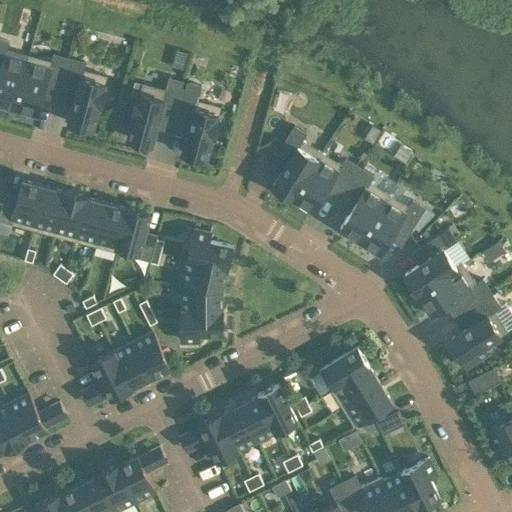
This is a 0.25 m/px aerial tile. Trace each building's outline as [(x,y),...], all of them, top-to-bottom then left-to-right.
[(0,38),(0,101),(15,106),(27,61),(26,61),(28,54),(7,48),(9,40),(0,38)] [(27,61),(15,106),(20,107),(19,109),(32,113),(33,110),(38,112),(45,87),(58,90),(67,56),(53,52),(51,60),(28,54),(26,61),(27,61)] [(72,57),(62,92),(76,95),(73,105),(69,121),(93,127),(99,104),(101,104),(105,87),(103,86),(106,75),(82,69),(85,61),(72,57)] [(134,113),(128,136),(151,143),(156,127),(158,117),(172,121),(181,86),(183,80),(169,76),(167,83),(166,88),(142,82),(135,80),(131,94),(136,96),(131,113),(134,113)] [(182,151),(206,158),(212,135),(214,135),(219,117),(217,117),(220,105),(196,99),(200,85),(187,81),(176,122),(189,126),(182,151)] [(293,197),(294,196),(293,196),(321,151),(302,139),(306,132),(294,124),(275,154),(287,162),(273,184),(293,197)] [(341,163),(321,151),(293,196),(294,196),(313,209),(327,187),(338,194),(357,164),(345,157),(341,163)] [(340,226),(360,238),(388,193),(369,181),(373,174),(361,166),(342,196),(354,204),(340,226)] [(32,227),(44,184),(22,178),(18,195),(6,192),(0,212),(0,217),(11,221),(32,227)] [(64,189),(44,184),(32,227),(53,233),(65,190),(64,189)] [(86,195),(87,195),(64,189),(65,190),(53,233),(74,238),(86,195)] [(408,205),(388,193),(360,238),(364,240),(362,243),(374,250),(376,248),(380,251),(394,229),(405,236),(424,206),(412,198),(408,205)] [(107,201),(87,195),(86,195),(74,238),(95,244),(107,201)] [(128,207),(127,206),(107,201),(95,244),(117,250),(128,207)] [(157,233),(145,229),(150,211),(127,205),(127,206),(128,207),(117,250),(138,256),(138,255),(150,258),(157,233)] [(194,227),(187,257),(226,266),(226,267),(227,267),(232,244),(209,239),(210,231),(194,227)] [(405,273),(418,293),(419,293),(418,292),(457,266),(456,265),(444,247),(456,238),(449,227),(419,246),(427,258),(405,273)] [(156,238),(153,249),(161,251),(164,240),(156,238)] [(28,247),(24,259),(32,261),(35,249),(28,247)] [(158,263),(161,251),(153,249),(150,261),(158,263)] [(221,287),(226,267),(226,266),(187,257),(182,282),(221,287)] [(462,261),(456,265),(457,266),(418,292),(419,293),(432,312),(453,297),(461,309),(490,289),(482,277),(476,281),(462,261)] [(60,262),(53,273),(60,277),(67,267),(60,262)] [(67,267),(60,277),(66,282),(74,272),(67,267)] [(182,282),(182,309),(222,309),(222,308),(221,287),(182,282)] [(93,293),(82,299),(86,306),(97,301),(93,293)] [(511,311),(505,301),(500,305),(492,293),(463,313),(470,324),(448,338),(466,365),(488,350),(484,344),(511,325),(511,311)] [(118,310),(126,307),(120,296),(113,299),(118,310)] [(139,302),(144,313),(152,309),(146,298),(139,302)] [(101,305),(93,309),(99,320),(106,317),(101,305)] [(222,309),(182,309),(182,339),(199,339),(199,331),(223,331),(222,308),(222,309)] [(99,320),(93,309),(86,313),(92,324),(99,320)] [(157,320),(152,309),(144,313),(150,323),(157,320)] [(152,329),(133,339),(150,375),(170,365),(152,329)] [(133,339),(113,349),(131,385),(132,384),(150,375),(133,339)] [(319,368),(330,387),(368,363),(369,364),(370,364),(357,344),(319,368)] [(131,385),(113,349),(93,359),(111,395),(132,385),(132,384),(131,385)] [(330,387),(342,406),(380,382),(369,364),(368,363),(330,387)] [(475,391),(499,379),(493,366),(469,378),(475,391)] [(257,393),(258,394),(259,393),(277,429),(297,419),(278,382),(257,393)] [(392,401),(380,382),(342,406),(354,425),(392,401)] [(29,391),(9,400),(27,436),(46,427),(29,391)] [(257,439),(277,429),(259,393),(258,394),(239,403),(257,439)] [(294,400),(297,407),(308,402),(304,395),(294,400)] [(9,400),(0,404),(0,431),(7,446),(6,447),(27,437),(27,436),(9,400)] [(308,402),(297,407),(301,414),(312,409),(308,402)] [(220,413),(237,448),(257,439),(239,403),(221,412),(220,413)] [(404,421),(398,409),(376,419),(383,432),(404,421)] [(218,458),(237,448),(220,413),(221,412),(220,411),(199,422),(218,458)] [(511,415),(489,427),(498,446),(505,443),(511,457),(511,415)] [(381,430),(376,419),(369,423),(374,434),(381,430)] [(308,443),(312,450),(323,445),(319,437),(308,443)] [(297,452),(290,456),(295,467),(302,463),(297,452)] [(138,453),(118,463),(136,499),(156,489),(138,453)] [(295,467),(290,456),(282,459),(288,470),(295,467)] [(428,456),(401,469),(420,506),(439,496),(429,474),(436,471),(428,456)] [(136,499),(118,463),(118,462),(97,472),(97,473),(98,473),(116,509),(136,499)] [(401,469),(382,479),(381,479),(397,511),(406,511),(420,506),(401,469)] [(258,471),(251,475),(257,486),(264,482),(258,471)] [(98,473),(97,473),(79,483),(93,511),(109,511),(116,509),(98,473)] [(355,474),(342,480),(354,505),(366,499),(373,511),(397,511),(381,479),(382,479),(380,474),(360,484),(355,474)] [(257,486),(251,475),(244,479),(249,490),(257,486)] [(285,478),(279,481),(284,492),(291,489),(285,478)] [(354,505),(342,480),(330,486),(337,501),(318,511),(317,511),(342,511),(354,505)] [(277,496),(284,492),(279,481),(272,485),(277,496)] [(68,511),(93,511),(79,483),(60,492),(59,492),(68,511)] [(68,511),(59,492),(60,492),(60,491),(32,505),(35,511),(68,511)] [(228,511),(244,511),(240,501),(226,508),(228,511)]
